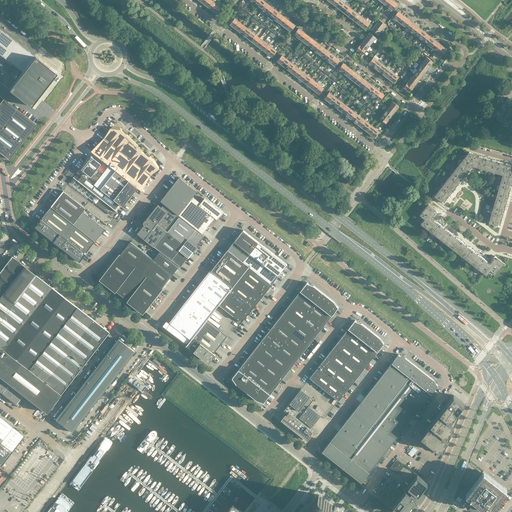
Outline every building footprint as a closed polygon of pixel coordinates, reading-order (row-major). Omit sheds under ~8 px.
[(264,6),(267,3),(262,0),(258,6),(263,10),(265,7),(264,6)] [(340,9),(345,4),(341,0),(336,6),(337,7),(338,8),(339,8),(340,9)] [(212,10),(217,4),(213,1),(208,7),(212,10)] [(393,10),(396,6),(397,4),(395,3),(395,2),(394,1),(393,1),(388,7),(391,9),(389,11),(391,12),(392,10),(393,10)] [(266,12),(271,6),(267,3),(264,6),(265,7),(263,10),(266,12)] [(221,12),(223,9),(217,4),(212,10),(213,11),(214,12),(215,12),(217,14),(219,11),(221,12)] [(345,13),(349,7),(345,4),(340,9),(342,11),(343,12),(344,12),(345,13)] [(272,13),(275,10),(271,6),(266,12),(270,15),(272,12),(272,13)] [(349,16),(353,10),(349,7),(345,13),(345,14),(347,15),(349,16)] [(274,19),(279,13),(275,10),(272,13),(272,12),(270,15),(274,19)] [(353,19),(358,13),(353,10),(349,16),(350,17),(350,18),(352,19),(353,19)] [(398,21),(403,15),(401,14),(401,13),(399,12),(398,11),(394,17),(398,21)] [(281,19),(283,16),(279,13),(274,19),(279,22),(281,20),(281,19)] [(357,23),(362,17),(358,13),(353,19),(353,20),(355,21),(357,23)] [(402,24),(407,18),(406,18),(406,17),(405,16),(404,16),(403,15),(398,21),(402,24)] [(283,25),(287,19),(283,16),(281,19),(281,20),(279,22),(283,25)] [(361,26),(366,20),(362,17),(357,23),(359,24),(360,26),(361,25),(361,26)] [(235,28),(239,22),(235,18),(230,24),(232,26),(233,27),(234,27),(235,28)] [(406,27),(411,21),(409,20),(408,18),(407,18),(407,19),(407,18),(402,24),(406,27)] [(289,26),(291,22),(287,19),(283,25),(286,28),(288,25),(289,26)] [(366,29),(370,23),(366,20),(361,26),(362,26),(362,27),(363,28),(364,28),(366,29)] [(383,28),(386,25),(380,20),(372,30),(378,35),(381,32),(382,32),(383,32),(384,31),(384,30),(384,29),(383,28)] [(410,31),(415,25),(414,24),(415,24),(414,24),(413,22),(413,23),(412,23),(411,21),(406,27),(410,31)] [(239,31),(243,25),(239,22),(235,28),(239,31)] [(291,32),(296,26),(295,25),(295,24),(293,23),(293,24),(291,22),(289,26),(288,25),(286,28),(291,32)] [(243,34),(248,28),(243,25),(239,31),(243,34)] [(415,34),(419,28),(418,27),(418,26),(416,25),(415,25),(410,31),(415,34)] [(247,37),(252,32),(248,28),(243,34),(247,37)] [(300,35),(303,32),(301,30),(300,29),(299,28),(294,34),(299,38),(301,35),(300,35)] [(419,37),(423,31),(423,30),(421,29),(419,28),(415,34),(419,37)] [(0,54),(22,72),(35,56),(0,29),(0,54)] [(423,40),(428,34),(426,33),(424,31),(424,32),(423,31),(419,37),(423,40)] [(251,41),(256,35),(252,32),(247,37),(251,41)] [(302,41),(307,35),(303,32),(300,35),(301,35),(299,38),(302,41)] [(376,37),(371,34),(370,33),(369,35),(368,35),(367,36),(367,37),(373,42),(376,37)] [(427,44),(432,38),(431,37),(430,36),(429,36),(428,34),(423,40),(427,44)] [(255,44),(260,38),(256,35),(251,41),(255,44)] [(309,41),(311,38),(307,35),(302,41),(306,43),(308,41),(309,41)] [(373,42),(367,37),(366,38),(365,39),(365,40),(363,41),(369,46),(373,42)] [(260,47),(264,41),(260,38),(255,44),(260,47)] [(311,47),(315,41),(311,38),(309,41),(308,41),(306,43),(311,47)] [(431,47),(436,41),(434,40),(434,39),(433,38),(432,38),(427,44),(431,47)] [(264,50),(268,45),(264,41),(260,47),(264,50)] [(317,48),(319,44),(315,41),(311,47),(315,51),(318,48),(317,48)] [(363,41),(362,43),(360,44),(361,45),(360,45),(366,50),(369,46),(363,41)] [(435,50),(440,44),(440,43),(438,42),(436,41),(431,47),(435,50)] [(319,54),(324,48),(319,44),(317,48),(318,48),(315,51),(319,54)] [(440,54),(445,48),(443,46),(441,45),(440,44),(435,50),(439,53),(437,55),(438,56),(440,54)] [(268,54),(273,48),(268,45),(264,50),(268,54)] [(360,45),(359,47),(358,46),(357,48),(356,50),(362,54),(360,56),(361,58),(364,55),(363,54),(366,50),(360,45)] [(272,57),(277,51),(273,48),(268,54),(268,55),(270,56),(272,57)] [(325,54),(328,51),(324,48),(319,54),(322,56),(324,53),(325,54)] [(327,60),(332,54),(328,51),(325,54),(324,53),(322,56),(327,60)] [(333,60),(336,57),(332,54),(327,60),(332,64),(334,61),(333,60)] [(282,65),(286,59),(282,55),(277,61),(279,63),(281,64),(282,65)] [(34,101),(56,73),(39,60),(35,56),(22,72),(9,89),(20,98),(30,106),(34,101)] [(335,66),(340,61),(339,60),(339,59),(337,58),(336,57),(333,60),(334,61),(332,64),(335,66)] [(373,66),(378,60),(374,57),(369,63),(371,64),(371,65),(372,66),(373,66)] [(433,62),(427,57),(424,62),(430,66),(431,65),(432,65),(433,63),(433,62)] [(286,68),(291,62),(286,59),(282,65),(286,68)] [(377,70),(382,64),(378,60),(373,66),(374,67),(375,68),(376,68),(377,70)] [(290,71),(295,65),(291,62),(286,68),(290,71)] [(430,66),(424,62),(421,66),(427,70),(428,70),(429,68),(430,66)] [(345,70),(347,66),(346,65),(345,64),(344,64),(343,63),(339,69),(342,72),(344,69),(345,70)] [(382,73),(386,67),(382,64),(377,70),(379,71),(381,73),(381,72),(382,73)] [(294,74),(299,68),(295,65),(290,71),(294,74)] [(347,76),(352,70),(347,66),(345,70),(344,69),(342,72),(347,76)] [(427,70),(421,66),(417,70),(423,75),(425,73),(426,72),(426,71),(427,70)] [(386,76),(390,70),(386,67),(382,73),(382,74),(384,75),(386,76)] [(298,78),(303,72),(299,68),(294,74),(298,78)] [(353,76),(356,73),(352,70),(347,76),(352,79),(354,77),(353,76)] [(390,79),(395,74),(390,70),(386,76),(387,77),(387,78),(389,79),(390,79)] [(423,75),(417,70),(414,74),(420,79),(420,78),(421,78),(422,77),(422,76),(423,75)] [(303,81),(307,75),(303,72),(298,78),(303,81)] [(355,82),(360,76),(356,73),(353,76),(354,77),(352,79),(355,82)] [(394,83),(399,77),(395,74),(390,79),(391,80),(392,82),(393,81),(394,83)] [(420,79),(414,74),(411,78),(417,83),(418,81),(419,81),(420,80),(420,79)] [(307,84),(311,78),(307,75),(303,81),(307,84)] [(361,82),(364,79),(360,76),(355,82),(359,85),(361,82)] [(311,87),(316,82),(311,78),(307,84),(311,87)] [(417,83),(411,78),(408,82),(413,87),(414,87),(416,85),(415,85),(417,83)] [(362,90),(363,88),(368,82),(364,79),(361,82),(359,85),(357,87),(362,90)] [(315,91),(320,85),(316,82),(311,87),(315,91)] [(369,89),(372,86),(368,82),(363,88),(368,92),(370,89),(369,89)] [(413,89),(414,87),(413,87),(408,82),(404,87),(404,86),(401,89),(403,90),(405,88),(410,92),(411,91),(412,91),(413,89)] [(320,94),(324,88),(320,85),(315,91),(316,91),(316,92),(317,93),(318,93),(320,94)] [(371,95),(376,89),(372,86),(369,89),(370,89),(368,92),(371,95)] [(378,95),(380,92),(376,89),(371,95),(375,97),(377,95),(378,95)] [(329,102),(334,96),(329,92),(325,98),(326,100),(328,101),(329,102)] [(380,101),(385,95),(384,95),(384,94),(382,93),(380,92),(378,95),(377,95),(375,97),(380,101)] [(26,135),(35,123),(0,95),(0,152),(9,159),(18,148),(19,146),(27,136),(26,135)] [(333,105),(338,99),(334,96),(329,102),(333,105)] [(511,119),(511,101),(508,98),(503,104),(504,104),(502,106),(501,105),(492,116),(498,121),(498,120),(500,122),(505,127),(510,121),(510,120),(511,119)] [(337,108),(342,102),(338,99),(333,105),(337,108)] [(342,111),(346,105),(342,102),(337,108),(342,111)] [(399,106),(393,102),(390,106),(396,111),(396,110),(397,110),(398,109),(398,108),(399,106)] [(346,115),(350,109),(346,105),(342,111),(346,115)] [(396,111),(390,106),(387,110),(392,115),(396,111)] [(350,118),(354,112),(350,109),(346,115),(350,118)] [(392,115),(387,110),(383,114),(389,119),(392,115)] [(354,121),(359,115),(354,112),(350,118),(354,121)] [(389,119),(383,114),(380,119),(386,123),(387,121),(388,121),(389,120),(389,119)] [(358,124),(363,119),(359,115),(354,121),(358,124)] [(362,128),(367,122),(363,119),(358,124),(362,128)] [(367,131),(371,125),(367,122),(362,128),(367,131)] [(371,134),(375,128),(371,125),(367,131),(371,134)] [(154,160),(149,156),(150,156),(147,152),(145,153),(139,149),(140,147),(127,134),(127,133),(123,130),(120,127),(113,126),(105,138),(92,153),(115,170),(136,187),(140,190),(150,175),(159,167),(154,160)] [(375,138),(380,132),(375,128),(371,134),(371,135),(373,136),(375,138)] [(481,169),(485,157),(477,155),(477,154),(469,152),(460,163),(470,171),(473,166),(481,169)] [(93,173),(100,164),(90,156),(83,166),(92,174),(95,175),(95,174),(93,173)] [(495,173),(498,161),(485,157),(481,169),(495,173)] [(511,186),(511,171),(510,171),(511,165),(498,161),(495,173),(503,175),(500,183),(511,186)] [(461,182),(469,172),(470,171),(460,163),(452,174),(461,182)] [(92,174),(83,166),(80,169),(90,177),(92,174)] [(134,190),(137,188),(136,187),(115,170),(100,189),(120,206),(122,206),(124,204),(125,204),(127,201),(126,200),(128,199),(129,199),(131,196),(130,195),(132,194),(135,191),(134,190)] [(120,206),(100,189),(80,174),(81,175),(77,181),(73,177),(73,178),(96,196),(92,200),(110,215),(114,210),(117,212),(114,210),(118,204),(120,206)] [(453,192),(461,182),(452,174),(443,185),(453,192)] [(193,197),(197,191),(179,177),(161,201),(179,215),(193,197)] [(508,200),(511,186),(500,183),(497,196),(508,200)] [(444,204),(453,192),(443,185),(435,196),(444,204)] [(85,208),(63,191),(57,199),(79,216),(82,211),(85,208)] [(504,213),(508,200),(497,196),(493,210),(504,213)] [(217,220),(223,212),(205,198),(201,203),(193,197),(179,215),(202,234),(215,218),(217,220)] [(79,216),(57,199),(51,207),(73,224),(79,216)] [(439,223),(433,218),(438,211),(428,204),(420,215),(425,219),(421,224),(430,232),(432,233),(439,223)] [(166,231),(176,219),(158,205),(147,219),(146,220),(145,220),(144,220),(144,221),(144,222),(144,223),(144,224),(145,224),(138,234),(154,247),(166,231)] [(95,241),(73,224),(51,207),(42,218),(43,219),(42,220),(41,219),(34,227),(54,242),(55,241),(60,245),(59,247),(78,262),(85,254),(84,253),(84,252),(86,253),(95,241)] [(500,226),(504,213),(493,210),(489,223),(492,224),(494,227),(497,226),(500,226)] [(104,229),(101,226),(82,211),(79,216),(73,224),(95,241),(104,229)] [(204,236),(178,216),(176,219),(166,231),(192,252),(204,236)] [(443,241),(450,232),(439,223),(432,233),(443,241)] [(287,265),(243,230),(228,250),(249,266),(272,284),(287,265)] [(192,252),(166,231),(154,247),(180,267),(192,252)] [(454,250),(461,240),(450,232),(443,241),(454,250)] [(465,259),(472,249),(461,240),(454,250),(465,259)] [(125,297),(154,260),(131,242),(120,255),(119,255),(107,270),(100,279),(117,292),(122,295),(122,294),(123,295),(125,297)] [(475,267),(483,257),(472,249),(465,259),(475,267)] [(249,266),(228,250),(222,257),(244,273),(249,266)] [(0,321),(36,275),(12,256),(0,271),(0,321)] [(496,275),(504,263),(495,256),(490,263),(483,257),(475,267),(486,275),(486,276),(490,271),(496,275)] [(244,273),(222,257),(217,264),(238,281),(243,274),(244,273)] [(162,288),(173,275),(154,260),(125,297),(127,299),(144,313),(151,305),(150,305),(163,289),(162,288)] [(238,281),(217,264),(211,271),(232,288),(237,282),(238,281)] [(249,266),(244,273),(243,274),(266,292),(272,284),(249,266)] [(232,288),(211,271),(205,278),(227,295),(231,289),(232,288)] [(243,274),(238,281),(237,282),(260,300),(266,292),(243,274)] [(0,352),(3,349),(51,287),(36,275),(0,321),(0,352)] [(227,295),(205,278),(200,285),(221,302),(225,297),(227,295)] [(237,282),(232,288),(231,289),(254,307),(260,300),(237,282)] [(324,293),(313,285),(312,287),(307,283),(300,291),(316,304),(324,293)] [(221,302),(200,285),(194,293),(216,309),(219,305),(221,302)] [(29,369),(77,307),(51,287),(3,349),(29,369)] [(225,297),(248,315),(254,307),(231,289),(227,295),(225,297)] [(316,304),(300,291),(293,301),(308,313),(316,304)] [(216,309),(194,293),(189,300),(210,316),(216,309)] [(339,307),(333,303),(335,302),(324,293),(316,304),(332,316),(339,307)] [(225,297),(221,302),(219,305),(242,323),(248,315),(225,297)] [(207,320),(210,316),(189,300),(178,314),(199,330),(207,320)] [(308,313),(293,301),(285,311),(301,323),(308,313)] [(332,316),(316,304),(308,313),(324,326),(332,316)] [(44,382),(93,319),(77,307),(29,369),(44,382)] [(316,335),(301,323),(285,311),(277,320),(293,333),(285,343),(301,355),(316,335)] [(324,326),(308,313),(301,323),(316,335),(324,326)] [(187,346),(199,330),(178,314),(170,323),(167,328),(166,328),(187,344),(186,346),(187,346)] [(60,394),(109,332),(93,319),(44,382),(60,394)] [(214,353),(224,341),(209,329),(213,325),(207,320),(199,330),(187,346),(194,352),(205,361),(205,360),(206,361),(207,361),(208,361),(209,361),(210,361),(211,360),(212,360),(216,355),(214,353)] [(293,333),(277,320),(270,330),(285,343),(293,333)] [(370,331),(361,323),(360,324),(355,320),(349,328),(363,340),(370,331)] [(363,340),(349,328),(341,338),(355,350),(363,340)] [(270,362),(285,343),(270,330),(254,350),(270,362)] [(384,343),(379,339),(380,338),(370,331),(363,340),(378,351),(384,343)] [(355,350),(341,338),(333,348),(348,360),(355,350)] [(79,423),(132,354),(134,351),(118,339),(62,411),(79,423)] [(378,351),(363,340),(355,350),(370,361),(378,351)] [(286,374),(301,355),(285,343),(270,362),(286,374)] [(348,360),(333,348),(325,358),(340,369),(348,360)] [(60,394),(44,382),(29,369),(3,349),(0,352),(0,376),(14,388),(23,394),(46,412),(60,394)] [(247,392),(255,382),(262,372),(270,362),(254,350),(232,378),(237,382),(236,383),(247,392)] [(370,361),(355,350),(348,360),(362,371),(370,361)] [(358,447),(400,393),(420,408),(438,385),(433,381),(434,379),(405,357),(404,359),(399,355),(338,432),(358,447)] [(340,369),(325,358),(318,368),(332,379),(340,369)] [(362,371),(348,360),(340,369),(354,381),(362,371)] [(286,374),(270,362),(262,372),(278,384),(286,374)] [(332,379),(318,368),(310,378),(324,389),(332,379)] [(354,381),(340,369),(332,379),(347,391),(354,381)] [(278,384),(262,372),(255,382),(271,394),(278,384)] [(14,388),(0,376),(0,391),(7,397),(14,388)] [(347,391),(332,379),(324,389),(339,401),(347,391)] [(271,394),(255,382),(247,392),(257,400),(259,398),(264,403),(271,394)] [(16,404),(23,394),(14,388),(7,397),(16,404)] [(321,416),(309,406),(314,399),(301,389),(283,413),(286,416),(282,421),(284,422),(284,423),(303,438),(303,437),(305,435),(306,436),(308,435),(307,433),(307,432),(311,435),(313,431),(310,429),(311,427),(312,427),(321,416)] [(370,472),(420,408),(400,393),(358,447),(338,432),(331,441),(330,441),(322,451),(328,456),(356,478),(362,482),(370,472)] [(452,432),(464,404),(464,403),(454,395),(421,437),(443,454),(450,439),(448,437),(452,432),(452,433),(452,432)] [(79,423),(62,411),(55,420),(72,432),(79,423)] [(13,427),(0,416),(0,436),(3,439),(13,427)] [(12,451),(24,436),(13,427),(3,439),(1,442),(12,451)] [(0,466),(0,467),(12,451),(1,442),(0,442),(0,466)] [(413,447),(408,453),(413,456),(417,450),(413,447)] [(398,474),(404,465),(401,463),(395,471),(398,474)] [(488,511),(489,511),(507,489),(484,471),(466,495),(488,511)] [(413,502),(428,483),(417,475),(403,493),(390,483),(380,496),(399,511),(404,511),(410,505),(413,502)] [(341,511),(336,508),(319,495),(305,511),(341,511)]
